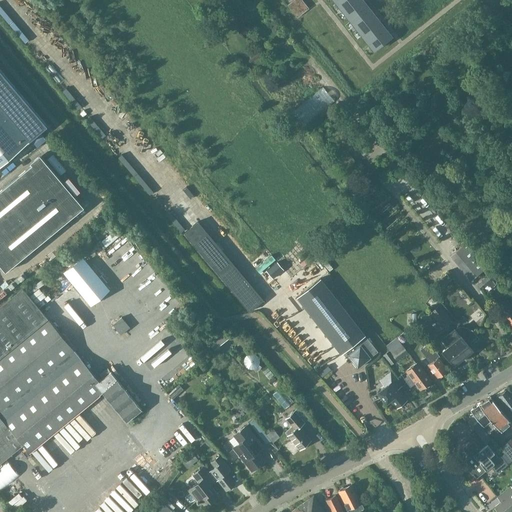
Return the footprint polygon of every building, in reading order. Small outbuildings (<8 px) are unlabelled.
[(292,1),(287,5),(297,17),(302,14),(301,13),(304,11),(304,12),(309,8),(302,0),(294,0),(292,2),(292,1)] [(333,0),(338,5),(345,14),(354,26),(361,35),(370,46),(373,50),(374,50),(390,38),(390,37),(387,33),(386,34),(382,29),(380,27),(376,22),(377,21),(371,13),(370,14),(366,9),(365,7),(364,7),(360,2),(361,1),(360,0),(333,0)] [(65,60),(72,70),(80,64),(72,54),(65,60)] [(0,165),(48,126),(0,69),(0,165)] [(345,150),(336,158),(345,169),(354,161),(345,150)] [(0,263),(6,271),(84,206),(40,154),(31,162),(32,163),(0,190),(0,263)] [(263,300),(198,222),(185,234),(250,312),(263,300)] [(452,254),(473,279),(487,267),(467,242),(452,254)] [(109,288),(82,256),(63,272),(91,304),(109,288)] [(277,262),(266,271),(273,278),(283,270),(277,262)] [(496,285),(493,281),(498,276),(493,271),(478,285),(485,294),(496,285)] [(446,274),(446,273),(434,283),(439,289),(451,279),(446,274)] [(358,368),(378,351),(320,278),(297,297),(341,354),(344,351),(358,368)] [(99,382),(57,331),(22,288),(0,306),(0,462),(22,445),(29,452),(102,392),(127,423),(142,410),(111,372),(99,382)] [(453,321),(452,320),(441,305),(431,312),(444,328),(453,321)] [(122,317),(113,325),(121,334),(130,327),(122,317)] [(479,338),(472,331),(471,330),(469,328),(467,327),(463,326),(460,326),(459,327),(456,328),(455,327),(442,338),(449,346),(443,351),(455,364),(472,349),(470,346),(479,338)] [(215,349),(230,337),(223,327),(207,340),(215,349)] [(408,352),(397,337),(387,344),(397,360),(408,352)] [(199,339),(194,343),(201,352),(205,348),(199,339)] [(427,358),(429,356),(433,361),(429,364),(438,376),(448,369),(443,362),(444,361),(430,343),(420,350),(427,358)] [(297,351),(301,356),(311,349),(307,344),(297,351)] [(389,351),(383,356),(390,364),(396,360),(389,351)] [(186,356),(192,363),(196,360),(190,352),(186,356)] [(245,361),(245,362),(245,363),(245,364),(245,365),(246,365),(246,366),(247,367),(248,368),(249,368),(249,369),(250,369),(251,369),(252,369),(253,369),(254,369),(255,369),(256,368),(257,368),(257,367),(258,367),(258,366),(259,366),(259,365),(260,364),(260,363),(260,362),(260,361),(260,360),(260,359),(259,359),(259,358),(258,357),(257,356),(256,355),(255,355),(255,354),(254,354),(253,354),(252,354),(251,354),(250,354),(249,355),(248,355),(248,356),(247,356),(246,357),(246,358),(245,359),(245,360),(245,361)] [(404,379),(410,387),(415,384),(420,390),(432,381),(418,362),(406,371),(409,375),(404,379)] [(408,400),(399,388),(403,385),(391,370),(379,379),(384,385),(377,391),(387,403),(390,401),(396,409),(408,400)] [(281,387),(273,394),(285,408),(293,401),(281,387)] [(511,397),(507,390),(505,392),(504,391),(501,393),(501,395),(498,397),(507,409),(511,415),(511,397)] [(173,400),(177,396),(173,391),(168,395),(173,400)] [(501,432),(511,423),(490,397),(471,410),(484,426),(483,427),(484,429),(492,438),(495,442),(503,435),(501,432)] [(300,406),(295,410),(305,422),(310,418),(300,406)] [(172,414),(182,425),(187,421),(177,410),(172,414)] [(292,426),(285,431),(296,444),(294,446),(289,441),(284,445),(292,454),(297,450),(295,448),(298,446),(300,449),(311,440),(300,426),(305,422),(295,410),(288,416),(285,418),(292,426)] [(253,417),(249,421),(267,443),(271,440),(253,417)] [(479,433),(487,442),(491,439),(478,423),(474,427),(479,433)] [(239,456),(252,472),(267,460),(260,451),(265,447),(247,424),(233,435),(239,442),(232,447),(233,449),(229,452),(235,459),(239,456)] [(280,436),(273,428),(267,434),(273,441),(280,436)] [(184,449),(189,446),(179,433),(174,437),(184,449)] [(471,457),(466,461),(473,469),(470,471),(476,478),(490,466),(496,474),(508,464),(511,462),(504,453),(501,456),(499,458),(494,452),(486,442),(479,433),(472,439),(474,442),(470,445),(471,446),(467,450),(470,453),(469,454),(471,457)] [(511,448),(507,442),(500,447),(505,453),(504,453),(511,462),(511,461),(511,448)] [(231,469),(221,454),(215,458),(219,464),(210,471),(217,480),(218,479),(226,490),(235,484),(226,472),(231,469)] [(183,462),(178,465),(182,470),(187,467),(183,462)] [(203,509),(219,496),(207,481),(211,478),(203,468),(193,475),(199,482),(189,490),(198,501),(197,502),(198,504),(199,503),(203,509)] [(148,470),(144,473),(155,486),(160,483),(148,470)] [(215,482),(211,485),(216,491),(220,488),(215,482)] [(356,511),(364,508),(361,502),(355,491),(357,490),(354,485),(352,486),(351,484),(344,488),(343,487),(340,488),(340,490),(338,491),(348,509),(349,508),(351,511),(356,511)] [(511,511),(511,486),(501,494),(505,499),(495,507),(499,511),(498,511),(511,511)] [(332,511),(343,511),(335,495),(326,500),(332,511)] [(324,511),(313,496),(291,511),(324,511)] [(174,511),(172,510),(176,506),(167,500),(157,511),(174,511)]
